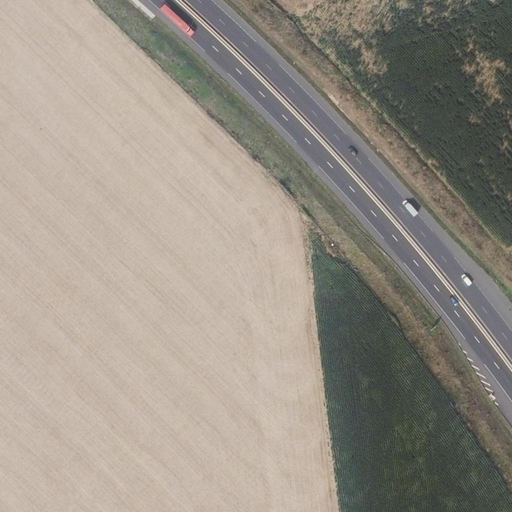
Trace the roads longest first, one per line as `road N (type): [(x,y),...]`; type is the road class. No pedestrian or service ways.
road 1 (motorway): [(165,0),(229,55),(392,227),(511,377)]
road 2 (motorway): [(511,343),(415,219),(200,0)]
